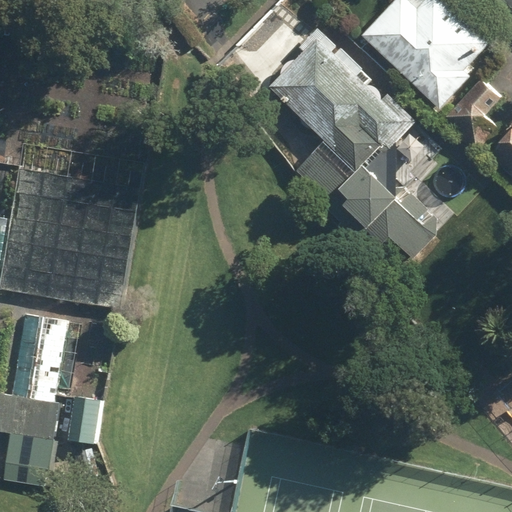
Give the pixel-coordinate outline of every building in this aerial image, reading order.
[(496,42),(451,0),(393,0),(367,28),(448,106),(479,73),(473,67),(496,42)] [(364,77),(371,68),(325,27),(274,83),(333,136),(299,174),(336,207),(351,222),(360,212),(417,263),(452,224),(409,186),(405,191),(402,188),(402,144),(404,141),(415,151),(429,136),(418,126),(425,118),(394,89),(386,97),(364,77)] [(493,109),(508,93),(487,74),(450,113),(487,149),(510,125),(493,109)] [(152,163),(37,140),(31,170),(0,164),(0,286),(123,311),(152,163)] [(511,142),(498,156),(511,169),(511,142)] [(0,385),(0,423),(18,427),(10,480),(49,486),(62,395),(0,385)] [(80,395),(73,436),(102,441),(109,400),(80,395)] [(210,439),(183,474),(178,505),(224,511),(231,511),(242,444),(210,439)]
